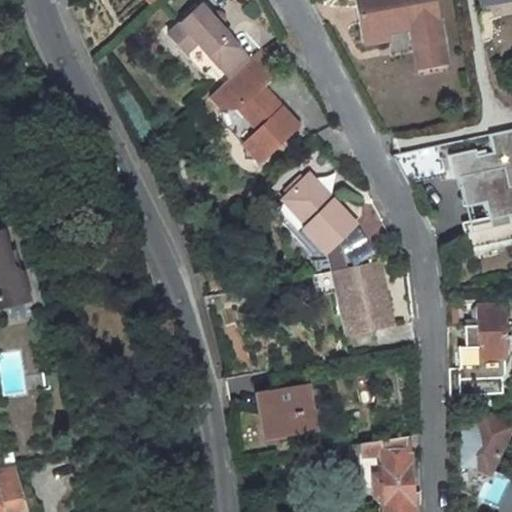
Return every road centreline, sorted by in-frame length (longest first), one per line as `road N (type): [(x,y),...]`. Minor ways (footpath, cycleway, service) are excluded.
road 1 (residential): [(37,0),(166,270),(203,386),(221,511)]
road 2 (residential): [(292,0),(427,251),(436,511)]
road 3 (unknown): [(134,511),(157,444),(209,424)]
